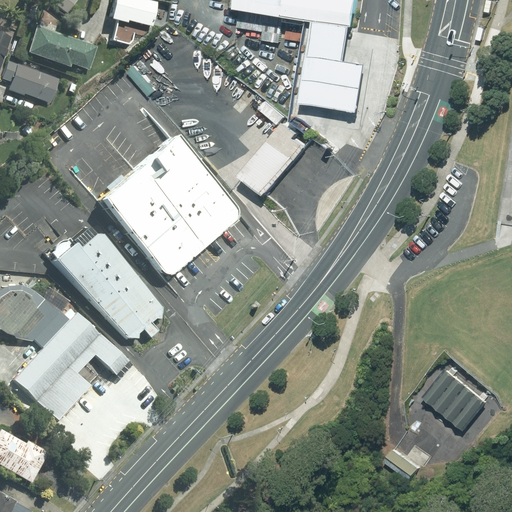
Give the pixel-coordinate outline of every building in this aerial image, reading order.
[(48,0),(47,3),(63,15),(75,0),(48,0)] [(148,30),(153,4),(131,0),(108,0),(104,23),(121,27),(121,24),(148,30)] [(235,0),(233,10),(309,23),(349,30),(354,0),(235,0)] [(343,62),(349,30),(309,23),(303,56),(343,62)] [(87,72),(95,48),(32,28),(23,56),(66,70),(67,66),(87,72)] [(343,62),(303,56),(295,104),(355,114),(363,65),(343,62)] [(47,105),(55,81),(4,63),(0,75),(0,81),(6,84),(3,92),(20,98),(20,96),(47,105)] [(156,89),(133,65),(125,72),(149,96),(156,89)] [(299,136),(284,124),(239,178),(263,198),(304,150),(294,142),(299,136)] [(218,136),(211,129),(193,146),(200,154),(218,136)] [(234,216),(168,140),(94,204),(160,280),(234,216)] [(160,308),(94,233),(57,266),(123,341),(160,308)] [(119,361),(65,310),(58,319),(11,286),(0,288),(0,344),(15,362),(4,373),(59,425),(91,391),(77,378),(93,360),(107,374),(119,361)] [(445,369),(419,402),(460,434),(486,401),(445,369)] [(18,447),(0,437),(0,473),(24,487),(41,456),(19,445),(18,447)] [(420,468),(393,449),(383,463),(410,482),(420,468)] [(27,511),(11,503),(12,502),(0,495),(0,511),(27,511)]
